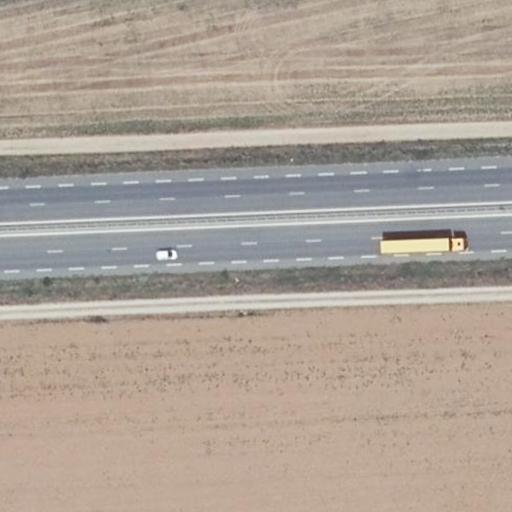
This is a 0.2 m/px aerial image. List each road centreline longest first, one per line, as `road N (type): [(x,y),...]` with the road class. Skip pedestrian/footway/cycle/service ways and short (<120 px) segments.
road 1 (trunk): [(511,185),(0,208)]
road 2 (trunk): [(0,256),(511,235)]
road 3 (track): [(0,314),(511,295)]
road 4 (track): [(0,154),(511,143)]
